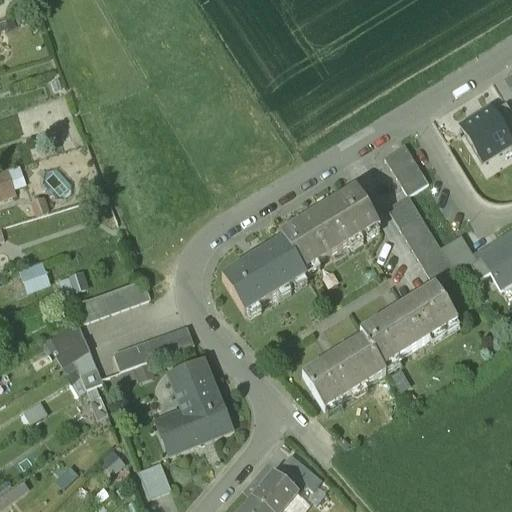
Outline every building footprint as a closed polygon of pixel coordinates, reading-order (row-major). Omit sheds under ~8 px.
[(510,147),(511,145),(511,118),(505,108),(491,116),(510,147)] [(511,149),(510,147),(491,116),(489,113),(460,131),(482,167),(511,149)] [(424,183),(407,155),(387,167),(404,195),(424,183)] [(3,182),(8,199),(20,194),(14,178),(3,182)] [(0,179),(0,208),(10,204),(8,199),(3,182),(2,179),(0,179)] [(424,183),(404,195),(408,201),(428,189),(424,183)] [(408,201),(381,218),(396,243),(423,226),(408,201)] [(352,204),(277,248),(280,254),(299,285),(374,240),(352,204)] [(423,226),(396,243),(411,267),(438,250),(423,226)] [(502,251),(481,263),(490,278),(500,295),(511,288),(511,236),(498,244),(502,251)] [(440,253),(456,279),(470,270),(476,266),(461,241),(440,253)] [(438,250),(411,267),(429,297),(456,279),(440,253),(438,250)] [(280,254),(219,292),(240,327),(302,290),(299,285),(280,254)] [(21,272),(30,295),(54,286),(45,263),(21,272)] [(479,285),(490,278),(481,263),(476,266),(470,270),(479,285)] [(61,287),(66,304),(83,298),(76,281),(61,287)] [(145,289),(66,317),(72,332),(74,336),(152,309),(145,289)] [(429,297),(356,346),(359,352),(378,382),(453,336),(429,297)] [(74,336),(72,332),(45,349),(53,363),(78,347),(74,336)] [(182,339),(107,366),(114,385),(188,358),(182,339)] [(359,352),(298,389),(320,425),(381,387),(378,382),(359,352)] [(191,376),(163,387),(179,428),(153,438),(164,466),(224,442),(206,399),(201,401),(191,376)] [(91,379),(74,386),(80,401),(97,395),(91,379)] [(84,412),(93,434),(102,426),(95,408),(84,412)] [(17,423),(25,436),(42,426),(34,413),(17,423)] [(113,477),(127,466),(117,453),(103,464),(113,477)] [(314,492),(284,467),(274,478),(304,503),(314,492)] [(155,475),(133,484),(144,511),(166,502),(155,475)] [(0,509),(3,511),(9,511),(27,490),(9,476),(0,487),(0,509)] [(284,511),(290,505),(266,484),(245,510),(246,511),(284,511)]
